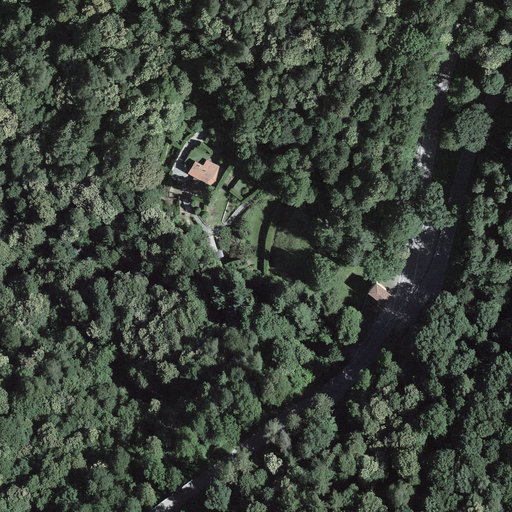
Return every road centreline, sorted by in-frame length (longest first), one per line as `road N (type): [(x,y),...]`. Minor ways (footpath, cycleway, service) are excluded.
road 1 (tertiary): [(468,0),(428,142),(401,298),(405,317)]
road 2 (tertiary): [(160,511),(335,390),(405,317)]
road 3 (tertiary): [(405,317),(432,280),(472,139),(511,71)]
road 4 (unclassified): [(418,511),(511,363)]
